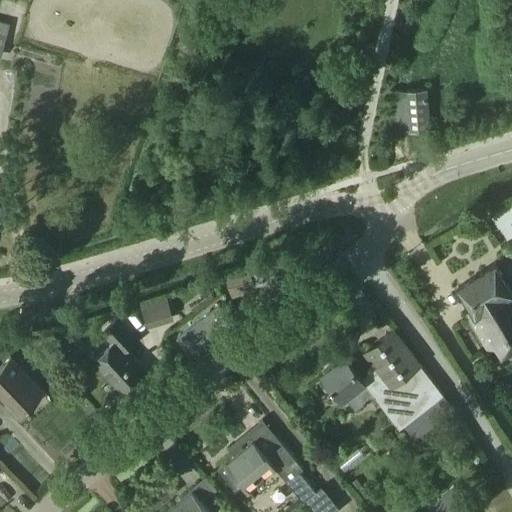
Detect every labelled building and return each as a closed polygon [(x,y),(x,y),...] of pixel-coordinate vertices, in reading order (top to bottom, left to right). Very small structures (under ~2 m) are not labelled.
[(10,24),(0,21),(0,60),(1,61),(10,24)] [(426,88),(406,90),(388,91),(391,131),(409,130),(430,128),(426,88)] [(458,287),(472,310),(467,313),(488,348),(491,347),(494,348),(500,358),(501,358),(503,358),(511,352),(511,285),(509,287),(496,264),(458,287)] [(251,272),(227,280),(231,293),(255,285),(251,272)] [(167,297),(137,303),(142,326),(171,320),(167,297)] [(236,325),(220,303),(177,336),(194,358),(236,325)] [(140,337),(121,317),(103,333),(113,343),(94,361),(123,393),(147,372),(126,349),(140,337)] [(333,359),(322,368),(324,372),(322,374),(342,400),(343,399),(346,397),(356,411),(375,396),(399,428),(405,424),(444,394),(421,365),(422,364),(394,327),(363,352),(375,367),(363,377),(346,355),(336,363),(333,359)] [(49,339),(41,344),(51,360),(59,354),(49,339)] [(10,358),(0,366),(0,393),(19,414),(42,392),(10,358)] [(444,394),(405,424),(417,440),(456,410),(444,394)] [(269,427),(225,463),(218,469),(234,489),(241,483),(248,491),(259,481),(260,483),(266,478),(265,476),(276,468),(303,502),(307,499),(316,491),(300,471),(303,468),(269,427)] [(210,511),(192,490),(173,506),(165,511),(229,511),(228,510),(225,511),(210,511)]
